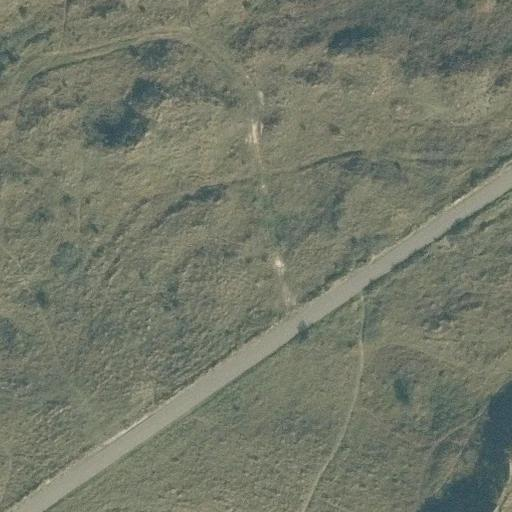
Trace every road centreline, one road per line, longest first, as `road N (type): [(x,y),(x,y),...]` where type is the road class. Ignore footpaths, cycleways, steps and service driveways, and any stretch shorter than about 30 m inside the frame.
road 1 (unclassified): [(28,511),(511,177)]
road 2 (track): [(287,331),(251,97),(194,38),(177,32),(38,69),(0,97)]
